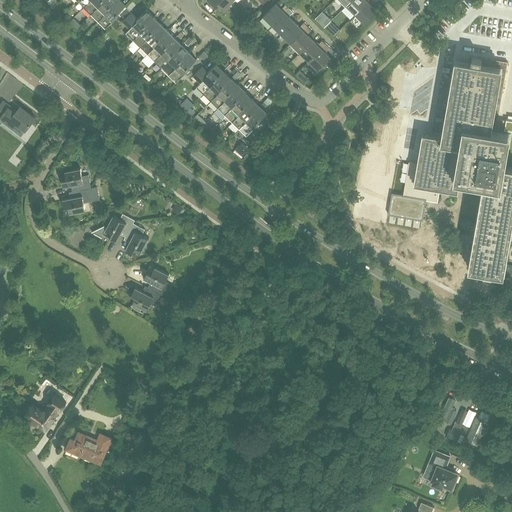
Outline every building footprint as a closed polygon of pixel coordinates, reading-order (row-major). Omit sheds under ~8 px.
[(89,0),(83,7),(90,14),(103,1),(102,0),(101,0),(89,0)] [(90,14),(98,21),(110,8),(109,7),(115,0),(101,0),(102,0),(103,1),(90,14)] [(117,14),(119,12),(124,17),(130,11),(125,6),(126,5),(120,0),(115,0),(109,7),(110,8),(98,21),(105,29),(118,16),(117,14)] [(214,0),(224,9),(233,0),(214,0)] [(351,0),(346,5),(355,14),(369,0),(351,0)] [(377,11),(372,5),(376,1),(375,0),(369,0),(355,14),(365,24),(377,11)] [(276,3),(263,16),(272,25),(289,8),(285,4),(281,9),(276,3)] [(272,25),(282,34),(294,21),(289,16),(293,12),(289,8),(272,25)] [(126,33),(133,40),(145,28),(144,25),(153,16),(146,9),(137,18),(131,12),(124,20),(131,27),(126,33)] [(66,22),(71,18),(67,13),(62,18),(66,22)] [(133,40),(140,47),(153,34),(151,32),(160,23),(153,16),(144,25),(145,28),(133,40)] [(282,34),(291,43),(307,26),(304,22),(299,27),(294,21),(282,34)] [(140,47),(147,54),(159,41),(158,39),(167,30),(160,23),(151,32),(153,34),(140,47)] [(291,43),(300,52),(312,39),(307,34),(311,30),(307,26),(291,43)] [(147,54),(154,61),(167,48),(165,46),(174,37),(167,30),(158,39),(159,41),(147,54)] [(154,61),(161,68),(174,55),(172,53),(181,44),(174,37),(165,46),(167,48),(154,61)] [(189,37),(184,42),(188,46),(193,41),(189,37)] [(300,52),(309,61),(326,44),(322,40),(318,45),(312,39),(300,52)] [(161,68),(168,75),(181,62),(180,60),(189,51),(181,44),(172,53),(174,55),(161,68)] [(309,61),(318,70),(331,57),(326,52),(330,48),(326,44),(309,61)] [(200,56),(204,60),(209,55),(204,50),(200,56)] [(187,68),(196,59),(189,51),(180,60),(181,62),(168,75),(176,82),(189,69),(187,68)] [(122,62),(125,58),(120,54),(117,58),(116,59),(121,63),(122,62)] [(511,265),(503,264),(511,214),(511,121),(491,118),(497,89),(502,90),(507,62),(482,58),(482,59),(472,57),(471,63),(476,64),(476,66),(456,63),(443,139),(424,136),(419,163),(409,162),(403,196),(437,202),(440,186),(455,189),(457,177),(485,182),(471,266),(502,271),(502,269),(511,270),(511,265)] [(196,86),(203,93),(215,81),(214,80),(224,70),(216,63),(208,72),(203,67),(195,75),(201,81),(196,86)] [(203,93),(210,101),(223,88),(221,87),(231,77),(224,70),(214,80),(215,81),(203,93)] [(295,75),(298,78),(303,73),(300,70),(295,75)] [(210,101),(217,108),(230,95),(229,94),(238,84),(231,77),(221,87),(223,88),(210,101)] [(217,108),(225,115),(237,103),(235,101),(245,91),(238,84),(229,94),(230,95),(217,108)] [(225,115),(232,122),(244,109),(243,108),(252,99),(245,91),(235,101),(237,103),(225,115)] [(167,95),(179,106),(183,101),(170,92),(167,95)] [(269,96),(264,101),(268,105),(273,100),(269,96)] [(232,122),(238,128),(251,116),(250,115),(259,105),(252,99),(243,108),(244,109),(232,122)] [(3,100),(0,104),(0,116),(13,126),(15,123),(25,130),(35,117),(20,106),(17,111),(3,100)] [(246,136),(259,123),(258,122),(267,113),(259,105),(250,115),(251,116),(238,128),(246,136)] [(249,148),(242,142),(234,151),(242,156),(249,148)] [(88,174),(82,176),(81,168),(65,171),(66,179),(62,179),(63,187),(71,185),(72,191),(76,191),(91,187),(88,174)] [(97,186),(94,187),(91,187),(76,191),(72,191),(69,192),(70,198),(62,199),(64,207),(68,206),(70,213),(85,210),(84,203),(100,200),(97,186)] [(177,203),(172,209),(179,214),(183,208),(177,203)] [(117,241),(120,234),(125,236),(126,237),(128,233),(133,223),(135,220),(123,213),(120,219),(113,215),(107,226),(105,225),(91,232),(106,239),(107,236),(117,241)] [(148,238),(142,235),(145,229),(133,223),(128,233),(126,237),(125,236),(124,240),(129,242),(125,250),(132,253),(134,249),(141,252),(148,238)] [(143,278),(151,282),(148,287),(162,295),(165,296),(171,284),(165,281),(169,274),(150,265),(143,278)] [(132,303),(133,303),(132,306),(133,307),(135,309),(136,309),(139,311),(140,311),(142,308),(147,310),(150,303),(156,306),(162,295),(148,287),(145,285),(142,291),(135,287),(131,294),(136,296),(132,303)] [(34,422),(45,430),(52,419),(53,420),(59,410),(62,412),(70,401),(57,392),(44,412),(34,405),(25,419),(33,425),(34,422)] [(449,396),(440,418),(451,423),(457,410),(452,408),(456,399),(449,396)] [(475,411),(472,417),(479,420),(477,424),(482,426),(487,416),(475,411)] [(468,427),(462,425),(455,422),(452,429),(449,428),(465,435),(468,427)] [(458,441),(459,437),(463,438),(465,435),(449,428),(446,436),(458,441)] [(100,462),(107,445),(110,438),(101,435),(98,441),(79,433),(76,441),(71,438),(66,450),(72,453),(73,451),(100,462)] [(429,462),(435,465),(434,466),(432,472),(434,473),(431,480),(433,480),(432,483),(441,487),(442,484),(451,488),(454,480),(456,481),(458,475),(456,474),(457,473),(444,468),(449,456),(434,450),(429,462)] [(411,511),(430,511),(433,507),(421,501),(418,508),(419,509),(418,511),(415,511),(412,510),(411,511)]
